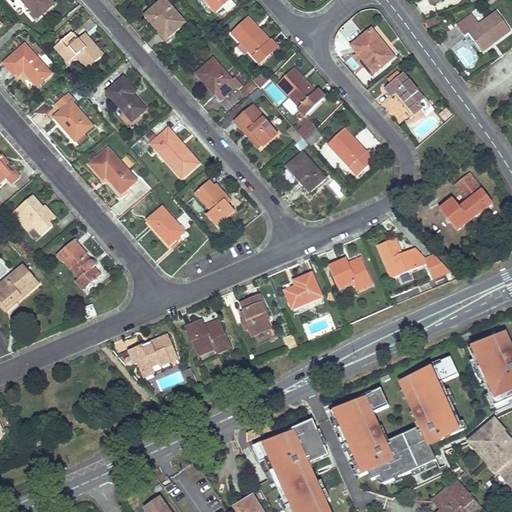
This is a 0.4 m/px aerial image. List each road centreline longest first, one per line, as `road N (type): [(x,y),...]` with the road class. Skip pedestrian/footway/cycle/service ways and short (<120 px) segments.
road 1 (primary): [(511,273),(216,423)]
road 2 (primary): [(216,423),(511,294)]
road 3 (residential): [(94,0),(300,241)]
road 4 (residential): [(300,241),(385,202),(408,169),(403,147),(307,36)]
road 5 (residential): [(169,298),(0,106)]
road 6 (residential): [(0,374),(169,298)]
road 7 (residential): [(169,298),(300,241)]
road 8 (primary): [(216,423),(95,478)]
road 9 (tertiary): [(468,100),(388,0)]
